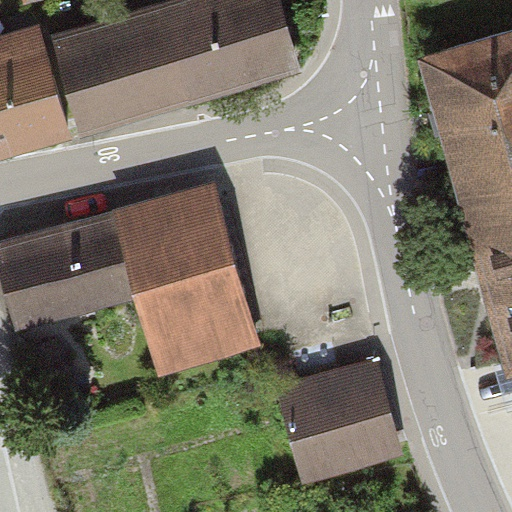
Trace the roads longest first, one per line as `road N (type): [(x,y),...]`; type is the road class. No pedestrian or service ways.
road 1 (residential): [(481,511),(424,358),(382,114)]
road 2 (residential): [(0,188),(382,114)]
